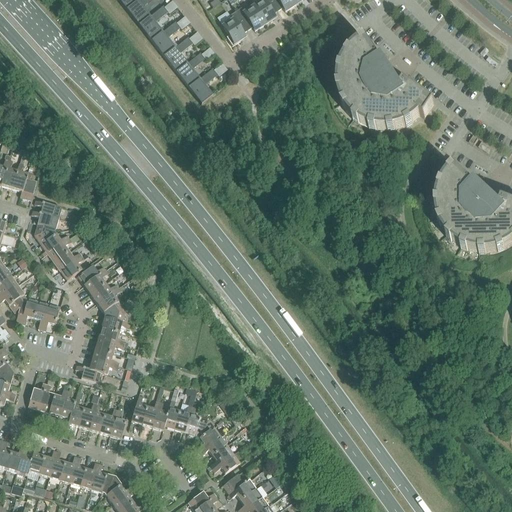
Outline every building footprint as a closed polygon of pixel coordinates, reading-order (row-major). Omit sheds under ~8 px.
[(116,0),(126,12),(136,5),(136,4),(132,0),(116,0)] [(136,5),(126,12),(139,28),(148,20),(140,10),(153,0),(140,0),(136,4),(136,5)] [(260,0),(252,6),(265,27),(272,22),(271,22),(275,20),(273,16),(278,13),(269,0),(260,0)] [(269,0),(278,13),(282,10),(285,14),(295,7),(290,0),(269,0)] [(241,10),(235,14),(248,33),(252,30),(255,33),(265,27),(252,6),(243,12),(241,10)] [(163,8),(148,20),(149,20),(148,20),(139,28),(151,44),(161,36),(160,35),(153,26),(168,14),(163,8)] [(248,33),(235,14),(229,18),(231,19),(221,26),(229,38),(226,39),(232,48),(242,42),(241,41),(245,39),(242,36),(248,33)] [(176,23),(160,35),(161,36),(151,44),(164,59),(173,52),(173,51),(165,42),(181,29),(176,23)] [(164,59),(176,75),(186,67),(185,67),(178,57),(193,45),(188,39),(173,51),(173,52),(164,59)] [(400,93),(367,42),(360,46),(351,54),(347,59),(341,70),(340,76),(339,88),(340,95),(343,106),(347,112),(354,121),(360,125),(369,130),(377,132),(387,133),(393,132),(397,131),(404,129),(411,126),(416,121),(420,118),(425,121),(435,107),(405,86),(400,93)] [(176,75),(188,91),(198,83),(198,82),(190,73),(205,61),(200,55),(185,67),(186,67),(176,75)] [(198,83),(188,91),(201,107),(211,99),(202,89),(218,76),(213,70),(198,82),(198,83)] [(470,143),(474,146),(478,141),(473,138),(470,143)] [(490,149),(482,144),(479,149),(487,154),(490,149)] [(0,187),(1,188),(9,162),(5,161),(3,169),(0,168),(0,187)] [(1,188),(12,191),(17,173),(10,171),(13,163),(9,162),(1,188)] [(17,173),(12,191),(21,194),(22,194),(27,176),(21,174),(23,166),(19,165),(17,173)] [(499,212),(455,170),(449,176),(442,185),(440,192),(437,203),(437,210),(439,221),(440,224),(442,229),(447,238),(452,243),(461,249),(468,252),(479,255),(486,255),(498,253),(504,250),(511,245),(511,207),(502,203),(499,212)] [(22,194),(21,194),(20,200),(31,203),(36,185),(29,183),(32,175),(27,174),(27,176),(22,194)] [(42,209),(40,215),(40,216),(58,221),(62,210),(35,203),(34,207),(42,209)] [(39,220),(37,226),(55,232),(58,221),(40,216),(40,215),(32,213),(31,217),(39,220)] [(34,238),(41,248),(56,236),(55,234),(55,232),(37,226),(34,238)] [(41,248),(47,257),(69,241),(67,237),(60,242),(56,236),(41,248)] [(47,257),(53,265),(69,254),(65,249),(72,244),(69,241),(47,257)] [(73,260),(69,254),(53,265),(60,274),(82,258),(80,255),(73,260)] [(84,261),(82,258),(60,274),(66,283),(82,272),(78,266),(84,261)] [(77,279),(84,288),(106,272),(104,269),(97,274),(93,268),(77,279)] [(0,287),(11,279),(5,270),(0,274),(0,287)] [(90,297),(106,286),(102,280),(108,276),(106,272),(84,288),(90,297)] [(0,300),(18,288),(11,279),(0,287),(0,300)] [(90,297),(96,306),(119,290),(116,287),(110,291),(106,286),(90,297)] [(0,305),(5,302),(12,313),(20,307),(26,309),(28,300),(26,299),(18,288),(0,300),(0,305)] [(96,306),(103,315),(119,304),(114,298),(121,293),(119,290),(96,306)] [(27,319),(33,321),(39,303),(28,300),(26,309),(20,307),(12,313),(14,316),(18,317),(15,325),(25,327),(27,319)] [(38,331),(42,332),(49,306),(39,303),(33,321),(40,323),(38,331)] [(104,317),(104,320),(122,325),(125,313),(119,304),(103,315),(104,317)] [(49,306),(42,332),(45,333),(48,326),(55,328),(60,309),(49,306)] [(104,320),(101,330),(119,335),(121,329),(129,331),(130,327),(122,325),(104,320)] [(0,344),(3,342),(5,345),(9,342),(7,340),(10,337),(5,330),(2,333),(3,335),(0,337),(0,344)] [(101,330),(98,341),(124,348),(125,344),(117,342),(119,335),(101,330)] [(124,348),(98,341),(95,351),(113,356),(115,350),(123,352),(124,348)] [(95,351),(92,361),(118,369),(119,365),(111,363),(113,356),(95,351)] [(0,357),(0,371),(6,367),(2,361),(9,356),(6,353),(0,357)] [(92,361),(89,371),(89,372),(102,376),(107,378),(109,370),(117,373),(118,369),(92,361)] [(6,367),(0,371),(0,396),(15,401),(16,397),(8,394),(13,376),(6,367)] [(89,372),(89,371),(76,368),(75,372),(83,374),(81,381),(99,387),(102,376),(89,372)] [(39,412),(46,386),(43,385),(40,393),(33,391),(28,409),(39,412)] [(39,412),(49,415),(54,397),(48,395),(50,387),(46,386),(39,412)] [(59,419),(67,392),(63,391),(61,399),(54,397),(49,415),(59,419)] [(75,403),(69,401),(71,393),(67,392),(59,419),(69,421),(70,422),(75,403)] [(15,401),(0,396),(0,407),(4,409),(6,402),(14,404),(15,401)] [(142,427),(147,409),(141,407),(143,399),(139,398),(131,424),(142,427)] [(68,426),(79,429),(84,411),(78,409),(80,401),(76,400),(75,403),(70,422),(69,421),(68,426)] [(167,415),(164,429),(174,432),(180,413),(173,411),(175,403),(171,402),(167,415)] [(152,430),(160,404),(156,403),(154,411),(147,409),(142,427),(152,430)] [(164,429),(167,415),(161,413),(164,405),(160,404),(152,430),(163,433),(164,429)] [(79,429),(89,432),(97,406),(93,405),(91,413),(84,411),(79,429)] [(97,406),(89,432),(100,435),(105,417),(98,415),(101,407),(97,406)] [(180,413),(174,432),(185,435),(192,408),(188,407),(186,415),(180,413)] [(185,435),(195,438),(200,419),(194,417),(196,409),(192,408),(185,435)] [(118,412),(114,411),(112,419),(105,417),(100,435),(110,438),(118,412)] [(118,412),(110,438),(121,442),(126,423),(119,421),(122,413),(118,412)] [(198,438),(199,441),(215,430),(209,422),(200,419),(195,438),(198,438)] [(197,451),(199,454),(221,438),(215,430),(199,441),(203,446),(197,451)] [(208,453),(212,458),(228,447),(221,438),(199,454),(201,458),(208,453)] [(7,444),(4,443),(0,455),(0,470),(6,472),(12,454),(5,452),(7,444)] [(29,474),(39,477),(44,459),(37,457),(40,449),(35,447),(32,460),(28,474),(29,474)] [(209,469),(212,472),(234,456),(228,447),(212,458),(216,464),(209,469)] [(18,456),(12,454),(6,472),(17,475),(24,449),(20,448),(18,456)] [(27,478),(29,474),(28,474),(32,460),(26,458),(28,450),(24,449),(17,475),(27,478)] [(39,477),(49,480),(57,454),(53,453),(51,461),(44,459),(39,477)] [(49,480),(60,483),(65,465),(59,463),(61,455),(57,454),(49,480)] [(240,465),(234,456),(212,472),(214,475),(221,470),(225,476),(240,465)] [(60,483),(70,486),(78,460),(74,459),(72,467),(65,465),(60,483)] [(70,486),(81,489),(86,471),(79,469),(82,461),(78,460),(70,486)] [(81,489),(91,492),(99,466),(95,465),(92,473),(86,471),(81,489)] [(91,492),(101,495),(107,477),(100,475),(102,467),(99,466),(91,492)] [(116,479),(107,477),(101,495),(104,496),(106,498),(121,487),(116,479)] [(222,488),(228,497),(229,498),(249,483),(251,482),(249,478),(242,483),(238,477),(222,488)] [(236,497),(240,503),(255,491),(249,483),(229,498),(228,497),(227,498),(229,502),(236,497)] [(106,498),(112,507),(134,491),(132,488),(125,493),(121,487),(106,498)] [(112,507),(115,511),(123,511),(134,505),(130,499),(137,495),(134,491),(112,507)] [(238,511),(245,511),(262,500),(255,491),(240,503),(244,508),(238,511)] [(187,505),(192,511),(197,511),(216,498),(214,495),(207,500),(203,494),(187,505)] [(197,511),(215,511),(216,511),(212,506),(219,502),(216,498),(197,511)] [(264,511),(268,509),(262,500),(245,511),(264,511)]
